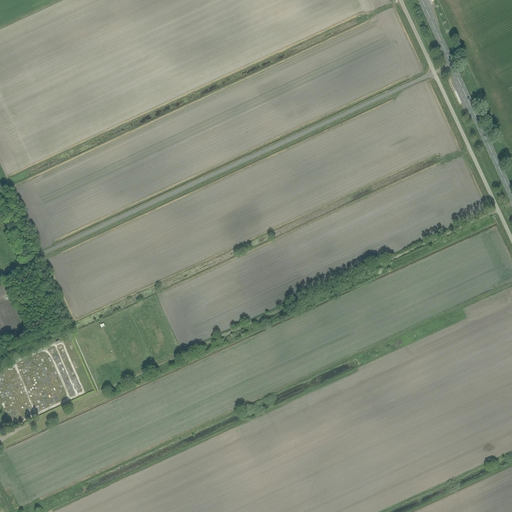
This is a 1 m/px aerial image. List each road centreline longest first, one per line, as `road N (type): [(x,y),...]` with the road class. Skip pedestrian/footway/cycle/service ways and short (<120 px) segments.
road 1 (track): [(496,208),(11,434)]
road 2 (unclassified): [(0,272),(434,72)]
road 3 (primary): [(511,198),(423,0)]
road 4 (unclassified): [(511,240),(434,72)]
